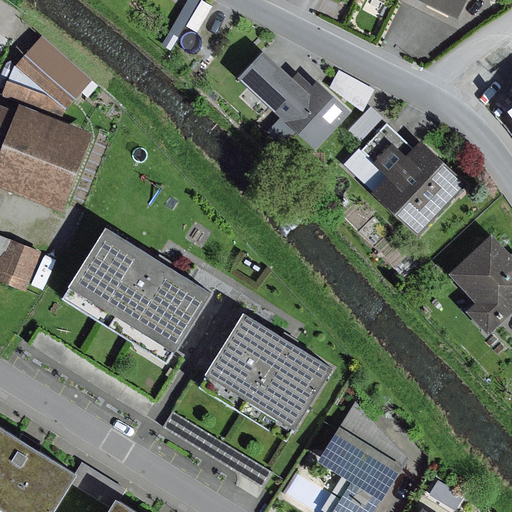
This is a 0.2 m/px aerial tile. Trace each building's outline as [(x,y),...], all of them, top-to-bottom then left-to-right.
[(200,1),(198,0),(190,0),(190,2),(163,48),(171,53),(185,27),(200,1)] [(213,7),(201,0),(200,0),(200,1),(185,27),(197,34),(213,7)] [(412,0),(456,23),(468,0),(478,0),(480,1),(480,0),(412,0)] [(92,82),(42,38),(15,67),(48,98),(66,112),(92,82)] [(291,80),(262,54),(237,80),(315,153),(351,115),(316,82),(311,87),(297,73),(291,80)] [(15,67),(1,97),(60,120),(66,112),(48,98),(15,67)] [(375,91),(339,71),(329,89),(363,113),(375,91)] [(0,152),(0,190),(62,214),(92,136),(18,106),(15,113),(0,152)] [(0,152),(15,113),(0,107),(0,152)] [(381,119),(369,109),(349,131),(359,142),(381,119)] [(417,238),(467,186),(420,142),(413,150),(386,125),(362,151),(359,149),(343,165),(373,192),(370,195),(417,238)] [(207,296),(104,231),(61,299),(164,364),(207,296)] [(41,253),(0,236),(0,283),(25,293),(41,253)] [(511,314),(511,258),(491,236),(448,276),(474,305),(466,314),(487,337),(511,314)] [(332,373),(242,318),(198,391),(287,445),(332,373)] [(155,402),(38,329),(29,345),(145,418),(155,402)] [(375,511),(407,460),(355,403),(318,464),(350,485),(333,511),(375,511)] [(273,474),(174,413),(163,429),(263,490),(273,474)] [(0,432),(0,511),(54,511),(72,485),(76,479),(73,477),(0,432)] [(126,491),(81,463),(73,477),(76,479),(72,485),(111,509),(114,503),(118,505),(126,491)] [(129,511),(118,505),(114,503),(111,509),(108,511),(129,511)]
